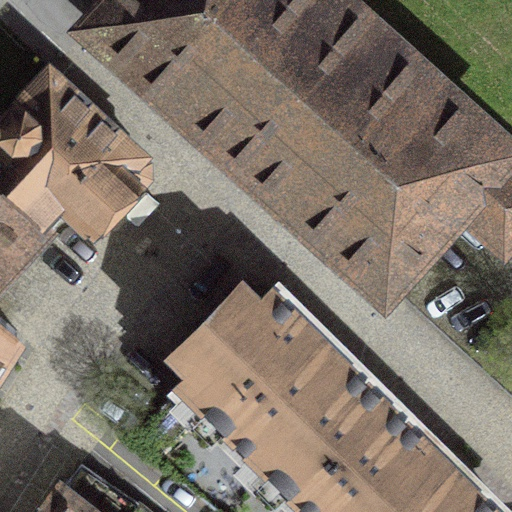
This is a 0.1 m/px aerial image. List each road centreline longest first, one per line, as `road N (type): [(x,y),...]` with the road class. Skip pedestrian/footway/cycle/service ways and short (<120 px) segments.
road 1 (residential): [(511,446),(210,182)]
road 2 (residential): [(210,182),(0,448)]
road 3 (residential): [(210,182),(15,0)]
